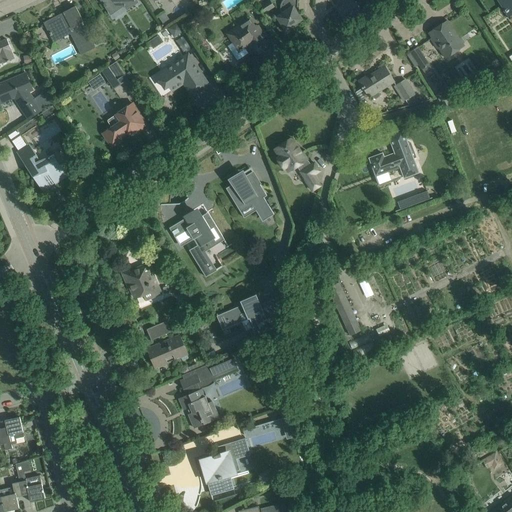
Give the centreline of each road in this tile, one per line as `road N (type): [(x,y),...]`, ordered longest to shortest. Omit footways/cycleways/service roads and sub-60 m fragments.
road 1 (residential): [(32,251),(331,53)]
road 2 (residential): [(368,327),(324,235),(323,192),(350,106),(331,53)]
road 3 (tertiary): [(138,511),(86,379)]
road 4 (tertiary): [(86,379),(32,251)]
road 5 (residential): [(67,511),(41,392)]
